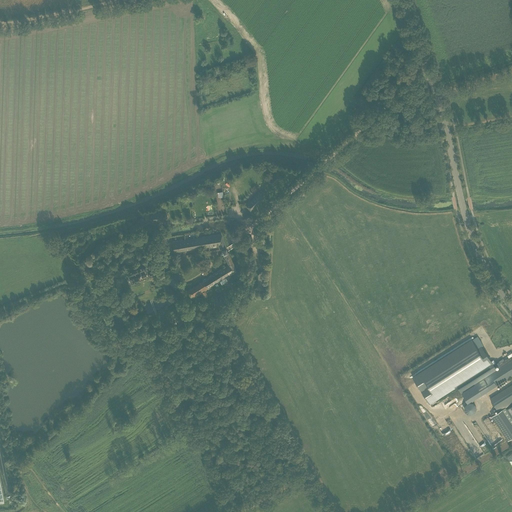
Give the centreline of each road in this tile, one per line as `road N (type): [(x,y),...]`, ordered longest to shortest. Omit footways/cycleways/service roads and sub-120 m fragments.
road 1 (track): [(317,169),(237,239),(251,275),(222,326),(302,467),(236,510)]
road 2 (track): [(236,510),(146,350),(104,332),(56,232)]
road 3 (tertiary): [(511,306),(471,236),(436,92),(401,0)]
road 4 (track): [(428,73),(317,169)]
road 5 (track): [(397,511),(511,441)]
road 6 (track): [(0,22),(131,0)]
